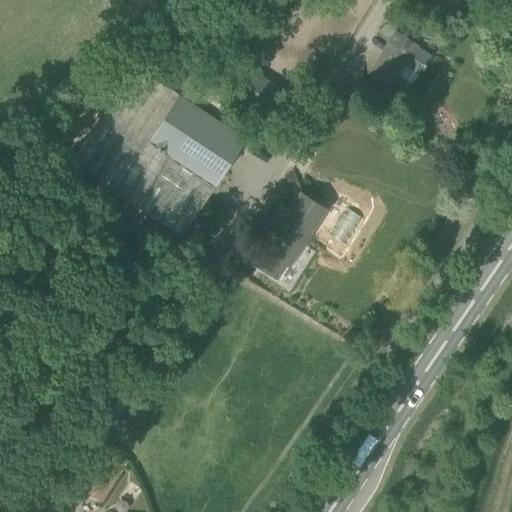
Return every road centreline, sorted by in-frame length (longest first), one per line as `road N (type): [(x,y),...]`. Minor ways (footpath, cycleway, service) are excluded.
road 1 (unclassified): [(56,511),(387,0)]
road 2 (primary): [(329,511),(511,245)]
road 3 (track): [(0,135),(179,0)]
